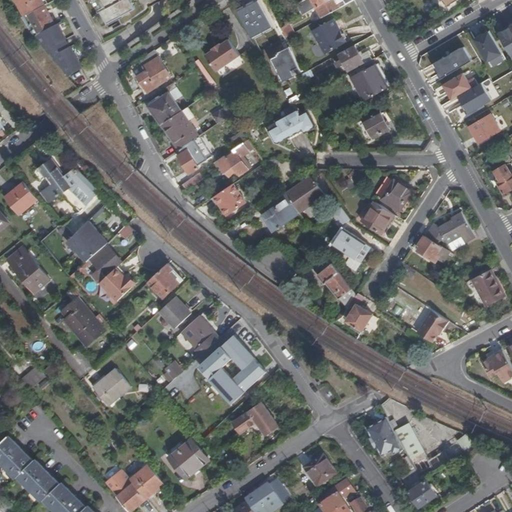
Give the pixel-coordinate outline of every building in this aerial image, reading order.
[(25,16),(26,15),(45,5),(42,0),(16,0),(23,12),(25,16)] [(94,0),(100,11),(102,11),(108,22),(135,8),(131,0),(94,0)] [(260,0),(253,0),(237,9),(253,40),(275,28),(260,0)] [(306,14),(314,7),(308,0),(307,0),(300,7),(306,14)] [(329,0),(317,7),(323,17),(353,0),(329,0)] [(26,15),(39,33),(42,32),(56,25),(45,5),(26,15)] [(337,26),(338,26),(334,18),(313,30),(326,54),(347,42),(341,30),(340,31),(337,26)] [(296,27),(293,21),(284,27),(287,32),(296,27)] [(56,25),(42,32),(72,72),(82,67),(59,24),(56,25)] [(511,27),(500,34),(509,50),(511,47),(511,27)] [(490,29),(474,38),(491,67),(506,58),(490,29)] [(230,39),(223,44),(233,60),(241,55),(230,39)] [(233,60),(223,44),(222,42),(214,48),(215,49),(207,54),(218,71),(233,60)] [(466,44),(433,63),(442,78),(475,60),(466,44)] [(366,63),(376,57),(371,49),(361,54),(356,46),(341,54),(343,58),(336,62),(339,67),(346,63),(350,70),(365,62),(366,63)] [(141,60),(145,66),(160,56),(156,49),(141,60)] [(280,61),(276,64),(275,64),(283,79),(301,70),(294,55),(280,61)] [(162,59),(160,56),(145,66),(148,71),(139,77),(141,79),(137,82),(145,94),(172,77),(161,60),(162,59)] [(381,72),(383,71),(379,63),(354,77),(365,99),(376,93),(377,96),(384,93),(382,90),(389,86),(381,72)] [(391,85),(383,71),(381,72),(389,86),(391,85)] [(465,73),(444,84),(453,100),(460,96),(473,88),(465,73)] [(214,87),(211,82),(206,86),(209,90),(214,87)] [(473,88),(460,96),(470,114),(493,101),(482,83),(473,88)] [(163,124),(182,111),(183,111),(170,92),(150,106),(163,124)] [(195,129),(182,111),(163,124),(180,150),(233,114),(226,104),(223,107),(224,109),(200,125),(201,125),(195,129)] [(302,115),(300,110),(279,122),(281,126),(272,131),(277,141),(280,142),(304,129),(306,132),(315,127),(316,124),(309,111),(302,115)] [(391,128),(380,110),(364,119),(374,138),(391,128)] [(470,127),(479,143),(500,131),(491,115),(470,127)] [(252,150),(256,147),(251,141),(249,139),(245,142),(249,147),(249,146),(252,150)] [(251,151),(245,142),(234,149),(236,151),(228,157),(241,175),(253,166),(248,160),(245,162),(241,157),(251,151)] [(201,167),(190,149),(180,155),(191,173),(201,167)] [(43,165),(35,171),(41,179),(45,177),(45,178),(47,177),(53,185),(41,193),(49,204),(63,195),(75,212),(96,198),(92,195),(94,193),(84,179),(80,182),(72,171),(65,175),(53,158),(43,165)] [(504,194),(511,189),(511,175),(511,176),(506,165),(496,171),(502,182),(498,184),(504,194)] [(205,177),(201,172),(183,184),(187,189),(205,177)] [(310,174),(286,191),(287,192),(299,209),(323,192),(310,174)] [(414,191),(397,179),(384,198),(401,210),(414,191)] [(25,182),(6,197),(10,202),(20,215),(39,199),(25,182)] [(235,183),(216,196),(222,204),(229,214),(247,202),(235,183)] [(287,192),(274,200),(278,205),(263,216),(275,232),(283,226),(282,224),(300,212),(299,209),(287,192)] [(219,207),(222,204),(216,196),(213,198),(219,207)] [(366,218),(385,230),(387,227),(396,214),(377,201),(366,218)] [(99,206),(95,220),(107,224),(112,210),(99,206)] [(462,211),(455,215),(456,217),(453,219),(439,226),(434,223),(426,236),(425,235),(420,244),(422,245),(419,249),(437,261),(439,258),(445,261),(451,252),(437,243),(446,239),(449,244),(462,236),(466,243),(477,237),(462,211)] [(396,214),(387,227),(390,228),(398,215),(396,214)] [(383,234),(385,230),(366,218),(364,221),(383,234)] [(96,230),(88,221),(75,233),(68,239),(78,252),(79,251),(87,262),(107,244),(108,243),(99,234),(97,237),(93,233),(96,230)] [(482,238),(488,235),(484,228),(481,223),(476,227),(482,238)] [(135,231),(129,226),(119,235),(125,240),(135,231)] [(368,243),(346,229),(335,245),(358,259),(368,243)] [(368,243),(358,259),(362,262),(372,246),(368,243)] [(84,266),(99,284),(100,283),(116,268),(122,262),(107,244),(87,262),(84,266)] [(9,260),(37,294),(52,281),(25,248),(9,260)] [(351,305),(358,295),(329,254),(313,265),(327,283),(329,282),(349,308),(351,305)] [(169,263),(162,269),(150,281),(165,297),(184,279),(169,263)] [(125,278),(116,268),(100,283),(118,301),(135,285),(127,277),(125,278)] [(500,283),(492,269),(474,279),(488,306),(506,297),(498,284),(500,283)] [(358,295),(351,305),(356,308),(348,320),(353,324),(363,330),(374,313),(360,304),(366,297),(360,293),(359,294),(358,295)] [(192,313),(176,297),(164,308),(161,311),(177,328),(192,313)] [(88,347),(107,331),(80,298),(64,312),(69,318),(66,321),(88,347)] [(433,342),(440,333),(442,330),(444,331),(450,321),(433,310),(418,332),(433,342)] [(215,331),(200,315),(183,331),(198,348),(196,349),(201,355),(221,337),(216,331),(215,331)] [(363,330),(353,324),(351,327),(361,334),(363,330)] [(223,345),(202,365),(213,377),(212,378),(234,402),(247,390),(246,390),(268,370),(256,357),(252,361),(248,356),(253,352),(236,334),(223,346),(223,345)] [(137,344),(132,339),(127,344),(132,349),(137,344)] [(486,353),(489,358),(503,349),(502,346),(489,354),(488,352),(486,353)] [(511,375),(511,363),(503,349),(489,358),(483,361),(492,375),(499,371),(504,380),(511,375)] [(179,376),(184,371),(176,361),(167,368),(175,379),(179,376)] [(31,390),(47,376),(46,374),(39,366),(22,380),(31,390)] [(106,376),(122,395),(133,387),(117,367),(106,376)] [(98,383),(114,403),(122,395),(106,376),(98,383)] [(110,406),(114,403),(98,383),(94,387),(110,406)] [(213,384),(207,390),(214,397),(220,391),(213,384)] [(280,426),(264,402),(236,421),(243,432),(260,421),(268,434),(280,426)] [(374,437),(378,445),(384,454),(394,449),(395,453),(405,447),(396,430),(390,418),(382,423),(380,421),(369,427),(374,437)] [(405,447),(419,473),(432,466),(410,423),(396,430),(405,447)] [(212,433),(204,440),(207,443),(215,437),(212,433)] [(93,511),(88,506),(86,508),(62,483),(60,485),(35,459),(34,461),(9,436),(0,445),(0,461),(16,478),(18,476),(43,502),(44,500),(56,511),(93,511)] [(186,444),(173,455),(172,456),(189,476),(210,459),(193,438),(186,444)] [(170,451),(173,455),(186,444),(183,440),(170,451)] [(338,473),(325,454),(306,467),(319,485),(338,473)] [(187,478),(189,476),(172,456),(171,457),(187,478)] [(148,498),(167,483),(150,464),(133,479),(136,482),(140,487),(148,498)] [(131,511),(148,498),(140,487),(136,482),(133,479),(124,469),(107,483),(119,496),(131,511)] [(427,479),(409,490),(420,506),(437,495),(427,479)] [(255,511),(278,494),(271,483),(264,488),(264,489),(248,500),(249,501),(255,511)] [(318,499),(326,511),(345,511),(349,510),(345,504),(339,494),(335,488),(328,493),(318,499)] [(370,511),(361,498),(352,504),(357,511),(370,511)] [(255,511),(249,501),(240,508),(240,509),(235,511),(255,511)]
